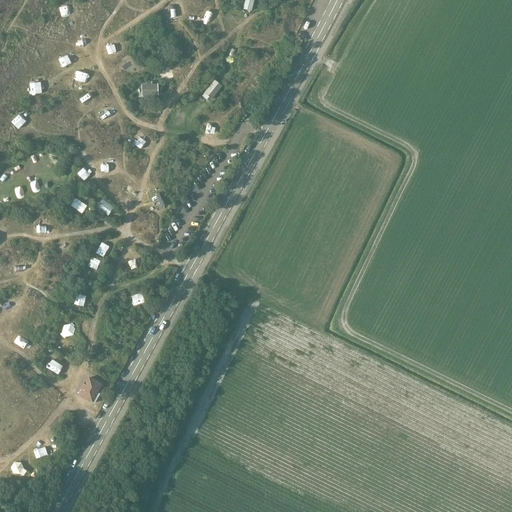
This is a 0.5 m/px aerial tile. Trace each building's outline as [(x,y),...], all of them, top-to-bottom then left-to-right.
[(251,11),(254,0),(252,0),(244,0),(242,9),(251,11)] [(178,1),(166,4),(168,12),(180,9),(178,1)] [(125,56),(121,65),(128,69),(133,60),(125,56)] [(213,96),(220,88),(212,82),(205,91),(213,96)] [(157,84),(141,84),(141,96),(157,95),(157,84)] [(107,216),(113,207),(101,199),(95,207),(107,216)] [(89,378),(79,395),(91,401),(101,385),(89,378)]
